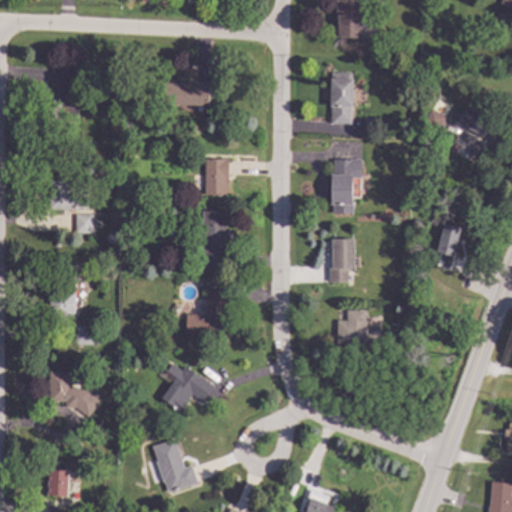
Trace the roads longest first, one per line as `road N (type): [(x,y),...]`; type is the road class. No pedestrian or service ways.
road 1 (residential): [(277,0),(281,368),(300,407),(438,462)]
road 2 (residential): [(277,35),(0,20)]
road 3 (tertiary): [(511,258),(421,511)]
road 4 (residential): [(300,407),(243,437),(245,462),(269,466),(287,416)]
